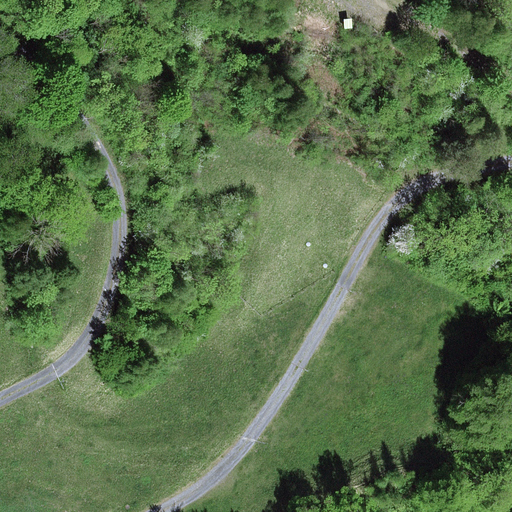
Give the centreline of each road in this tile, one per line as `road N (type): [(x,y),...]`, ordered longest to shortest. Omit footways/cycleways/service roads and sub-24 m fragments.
road 1 (track): [(164,511),(226,470),(404,196),(430,180),(511,160)]
road 2 (track): [(0,29),(88,117),(126,201),(117,292),(79,355),(0,401)]
road 3 (track): [(511,85),(382,0)]
